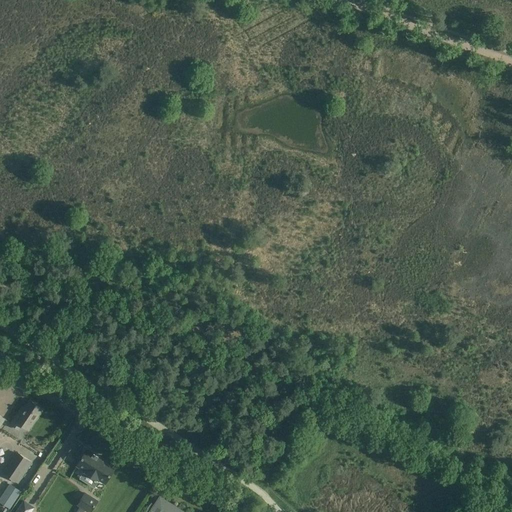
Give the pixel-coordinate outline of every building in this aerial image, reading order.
[(17,413),(10,424),(19,429),(22,425),(29,429),(42,409),(31,402),(24,412),(19,410),(17,413)] [(88,449),(77,465),(86,471),(84,473),(97,481),(99,479),(106,483),(114,469),(102,461),(103,459),(88,449)] [(32,461),(19,453),(6,473),(19,482),(32,461)] [(0,496),(6,501),(15,489),(4,481),(0,486),(0,496)] [(91,511),(99,501),(85,492),(77,506),(86,511),(91,511)] [(115,511),(131,511),(138,502),(129,496),(126,500),(122,497),(112,510),(115,511)] [(184,511),(162,497),(155,508),(151,505),(145,511),(184,511)] [(31,511),(34,508),(24,501),(16,511),(31,511)]
